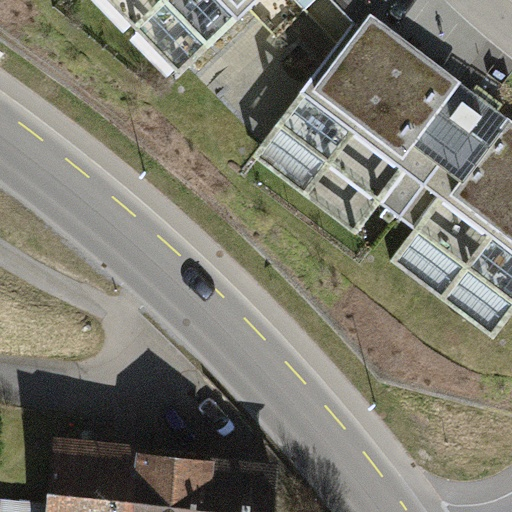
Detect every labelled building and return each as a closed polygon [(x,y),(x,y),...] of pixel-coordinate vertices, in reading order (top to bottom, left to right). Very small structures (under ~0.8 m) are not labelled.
[(107,0),(179,73),(254,0),(107,0)] [(511,316),(511,122),(374,19),(253,157),(353,240),(377,206),(413,232),(390,262),(495,342),(511,316)] [(229,38),(207,91),(272,119),(295,66),(229,38)] [(141,450),(56,440),(49,505),(47,511),(132,511),(138,457),(141,450)] [(274,511),(279,471),(138,457),(132,511),(274,511)] [(0,511),(47,511),(49,505),(0,500),(0,511)]
